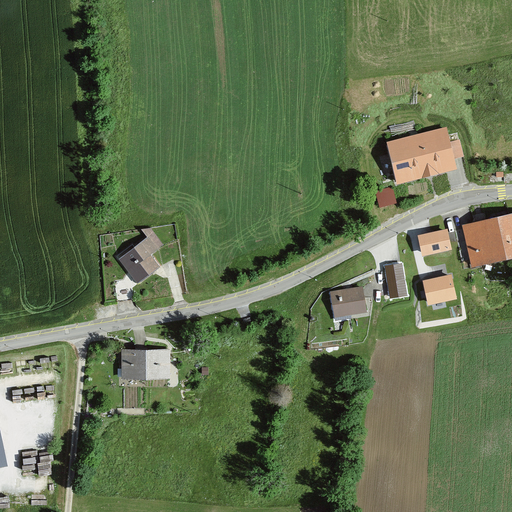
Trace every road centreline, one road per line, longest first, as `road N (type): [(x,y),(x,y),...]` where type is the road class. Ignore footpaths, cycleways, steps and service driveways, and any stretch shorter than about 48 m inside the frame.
road 1 (tertiary): [(85,328),(224,304),(276,287),(422,213),(511,191)]
road 2 (unclassified): [(85,328),(68,511)]
